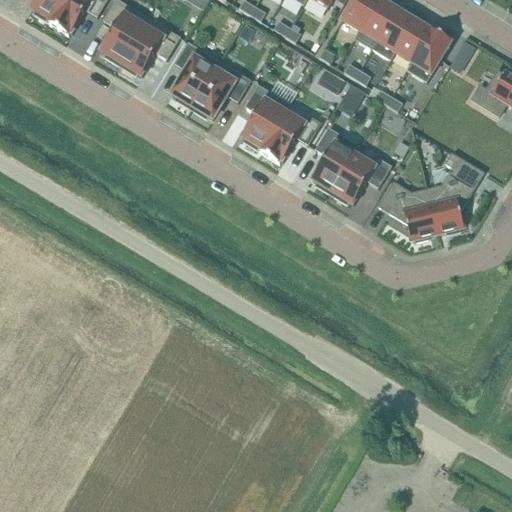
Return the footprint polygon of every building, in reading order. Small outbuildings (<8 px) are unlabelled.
[(49,23),(51,24),(52,25),(67,0),(38,0),(31,12),(36,15),(34,18),(47,26),(49,23)] [(67,0),(52,25),(51,24),(49,27),(68,39),(70,36),(72,37),(86,14),(98,21),(110,0),(67,0)] [(288,0),(304,10),(309,1),(310,0),(288,0)] [(342,0),(310,0),(309,1),(328,13),(335,0),(341,0),(342,0)] [(360,35),(379,3),(373,0),(356,0),(342,24),(360,35)] [(120,70),(149,23),(117,3),(104,25),(115,32),(101,55),(106,58),(105,61),(120,70)] [(244,3),(239,12),(250,19),(255,10),(244,3)] [(379,3),(360,35),(377,45),(396,14),(379,3)] [(250,19),(261,25),(266,17),(255,10),(250,19)] [(396,57),(415,25),(396,14),(377,45),(372,54),(391,65),(396,57)] [(149,23),(120,70),(135,79),(137,77),(143,80),(157,57),(168,64),(181,42),(149,23)] [(279,25),(274,33),(285,40),(290,31),(279,25)] [(412,66),(431,35),(415,25),(396,57),(412,66)] [(301,38),(290,31),(285,40),(296,47),(301,38)] [(432,34),(431,35),(412,66),(407,75),(427,87),(451,46),(432,34)] [(176,104),(191,113),(220,66),(188,46),(175,68),(186,75),(172,98),(177,101),(176,104)] [(335,59),(324,52),(319,61),(330,68),(335,59)] [(251,85),(220,66),(191,113),(206,122),(208,120),(213,123),(227,100),(238,107),(251,85)] [(344,76),(355,83),(360,74),(349,68),(344,76)] [(480,90),(472,104),(499,121),(507,108),(511,111),(511,82),(498,73),(485,94),(480,90)] [(360,74),(355,83),(366,89),(371,81),(360,74)] [(260,156),(262,157),(286,117),(291,109),(258,89),(245,111),(256,118),(242,141),(246,143),(245,146),(258,154),(260,151),(262,153),(260,156)] [(387,109),(392,101),(381,94),(376,103),(387,109)] [(392,101),(387,109),(398,116),(403,107),(392,101)] [(304,128),(286,117),(262,157),(279,167),(281,164),(283,166),(297,143),(308,149),(322,128),(309,120),(304,128)] [(332,199),(356,160),(361,152),(329,132),(315,154),(326,160),(313,183),(318,187),(316,189),(332,199)] [(442,190),(427,194),(438,239),(448,236),(448,239),(461,236),(461,233),(465,232),(461,215),(478,187),(485,176),(453,157),(446,168),(453,172),(442,190)] [(356,160),(332,199),(347,208),(348,205),(354,208),(368,185),(379,192),(392,170),(380,163),(375,171),(356,160)] [(429,241),(438,239),(427,194),(413,197),(395,186),(380,211),(408,228),(412,245),(416,244),(417,247),(430,243),(429,241)]
